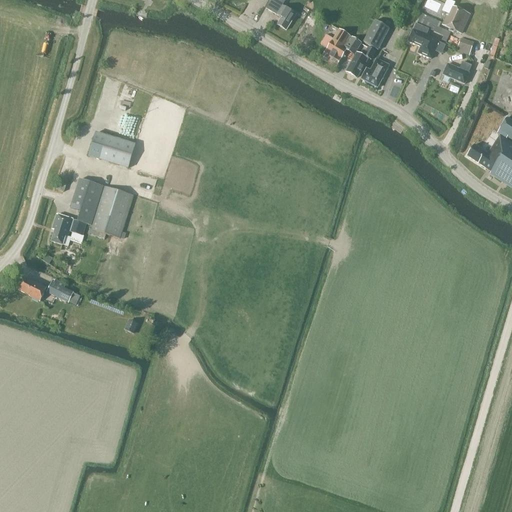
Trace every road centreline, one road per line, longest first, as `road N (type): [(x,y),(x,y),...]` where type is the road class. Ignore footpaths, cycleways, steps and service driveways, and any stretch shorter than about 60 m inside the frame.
road 1 (unclassified): [(511,209),(483,192),(422,131),(194,0)]
road 2 (unclassified): [(0,266),(26,231),(93,0)]
road 3 (track): [(511,313),(454,511)]
